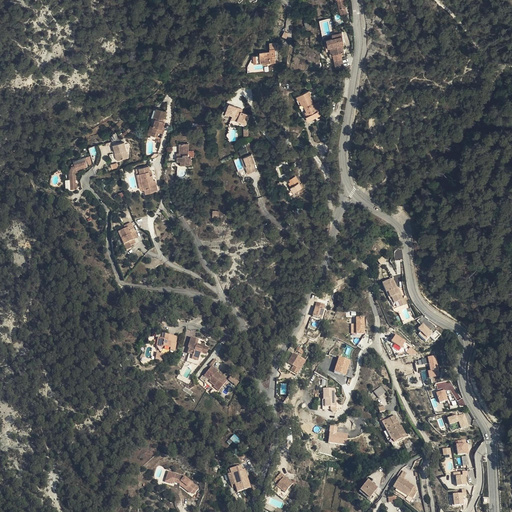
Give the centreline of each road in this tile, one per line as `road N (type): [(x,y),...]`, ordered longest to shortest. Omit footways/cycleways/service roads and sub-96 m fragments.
road 1 (residential): [(493,511),(490,441),(461,383),(463,339),(414,296),(399,226),(348,186)]
road 2 (residential): [(228,303),(120,282),(106,208),(87,187),(93,170)]
road 3 (residential): [(348,186),(342,154),(358,49),(354,0)]
road 4 (residential): [(339,213),(319,161),(297,144),(273,142),(246,92),(234,101)]
road 5 (residential): [(273,398),(280,355),(323,267)]
road 6 (residential): [(220,291),(162,258),(150,223),(162,205)]
